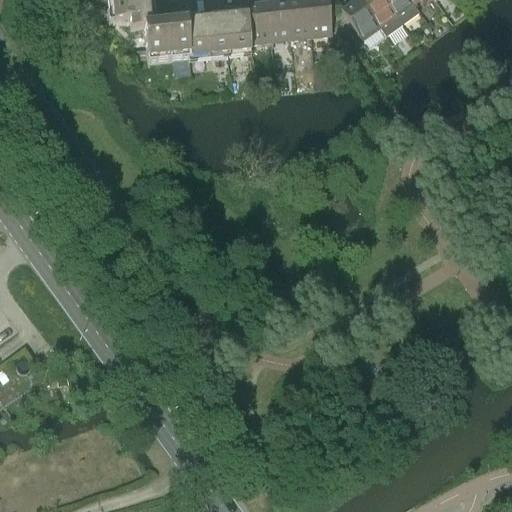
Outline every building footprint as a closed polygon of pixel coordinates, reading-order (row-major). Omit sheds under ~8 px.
[(250,54),(249,48),(248,48),(245,19),(244,19),(149,29),(146,0),(110,0),(113,23),(129,22),(130,32),(142,31),(146,68),(189,63),(189,61),(250,54)] [(327,0),(305,2),(310,41),(331,39),(327,0)] [(361,44),(379,32),(356,0),(351,0),(348,3),(351,6),(340,14),(341,15),(347,24),(361,44)] [(401,28),(381,0),(356,0),(379,32),(385,40),(401,28)] [(381,0),(401,28),(418,16),(412,8),(406,0),(381,0)] [(305,2),(285,5),(289,44),(310,41),(305,2)] [(289,44),(285,5),(265,7),(269,46),(289,44)] [(269,46),(265,7),(243,9),(244,19),(245,19),(248,48),(249,48),(269,46)] [(335,19),(335,20),(336,21),(341,28),(347,24),(341,15),(335,19)] [(144,55),(132,56),(133,64),(144,63),(144,55)]
